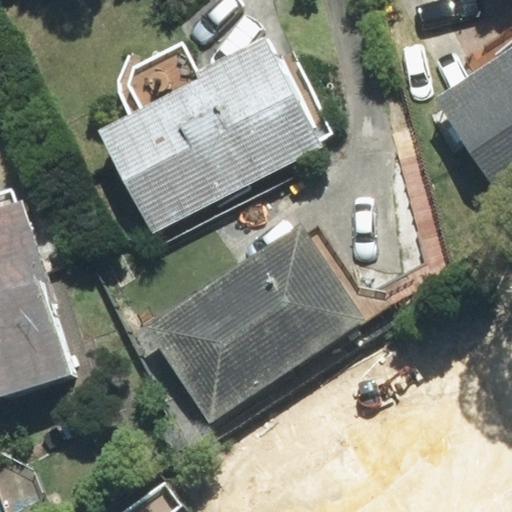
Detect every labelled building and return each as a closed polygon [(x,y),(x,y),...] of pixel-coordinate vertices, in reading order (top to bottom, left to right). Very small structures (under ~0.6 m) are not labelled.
[(114,87),(134,126),(93,146),(146,253),(319,168),(266,60),(203,91),(184,52),(114,87)] [(511,205),(511,67),(433,117),(495,216),(511,205)] [(0,417),(75,395),(22,219),(0,225),(0,417)] [(358,333),(303,243),(148,339),(203,429),(358,333)] [(511,511),(511,391),(477,395),(488,483),(416,491),(418,511),(511,511)]
